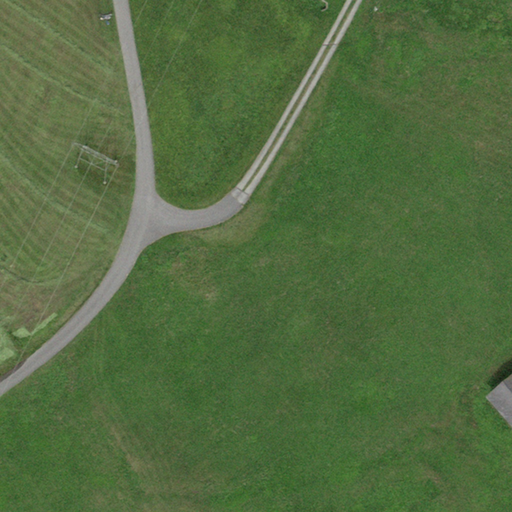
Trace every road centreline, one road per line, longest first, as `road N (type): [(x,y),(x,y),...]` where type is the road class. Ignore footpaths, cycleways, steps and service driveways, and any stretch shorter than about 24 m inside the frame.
road 1 (unclassified): [(0,388),(87,319),(125,266),(147,204),(145,130),(121,0)]
road 2 (track): [(142,220),(223,214),(242,196),(356,0)]
